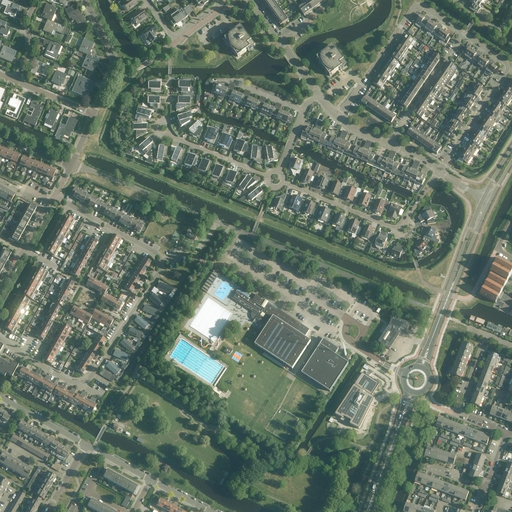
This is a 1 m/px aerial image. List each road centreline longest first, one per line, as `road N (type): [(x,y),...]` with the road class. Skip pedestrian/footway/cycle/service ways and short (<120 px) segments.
road 1 (residential): [(424,306),(71,164)]
road 2 (residential): [(335,116),(413,7),(464,33)]
road 3 (residential): [(464,33),(508,69),(439,170)]
road 4 (residential): [(506,431),(457,412),(487,335)]
road 5 (residential): [(389,144),(464,33)]
road 6 (residential): [(92,373),(163,260)]
road 7 (residential): [(163,260),(53,196)]
road 8 (residential): [(93,113),(115,62),(84,0)]
